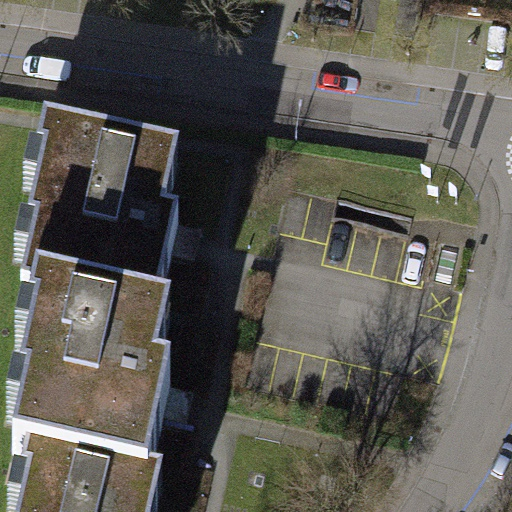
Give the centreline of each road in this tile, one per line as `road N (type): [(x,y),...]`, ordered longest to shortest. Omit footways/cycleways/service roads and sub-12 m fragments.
road 1 (residential): [(511,125),(0,49)]
road 2 (residential): [(511,346),(483,429),(435,511)]
